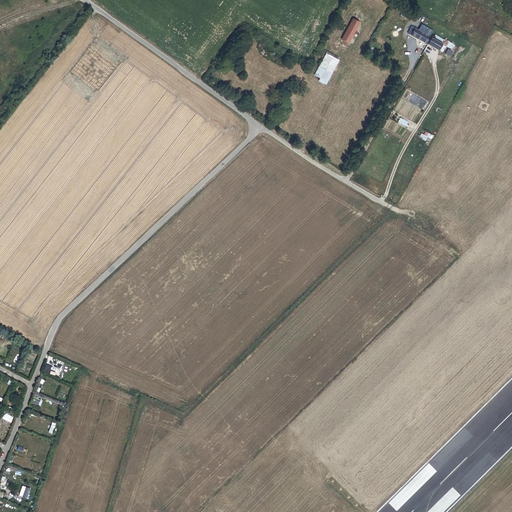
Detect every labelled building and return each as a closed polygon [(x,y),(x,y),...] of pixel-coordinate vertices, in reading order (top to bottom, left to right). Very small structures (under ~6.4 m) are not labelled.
[(350,26),(356,29),(360,22),(353,19),(350,26)] [(349,43),(356,29),(350,26),(342,40),(349,43)] [(431,38),(412,26),(408,32),(428,44),(431,38)] [(435,35),(433,39),(431,38),(428,44),(439,51),(443,44),(442,44),(444,40),(435,35)] [(342,40),(333,56),(339,60),(349,43),(342,40)] [(339,60),(333,56),(319,82),(324,85),(339,60)] [(31,404),(40,407),(42,401),(34,398),(31,404)]
